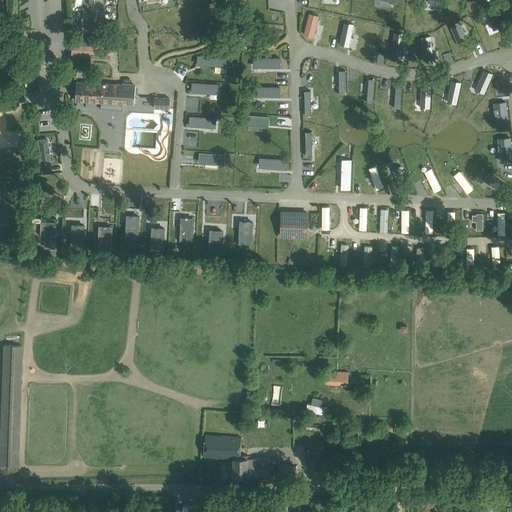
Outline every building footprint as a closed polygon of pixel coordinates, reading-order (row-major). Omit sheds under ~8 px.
[(494,5),(480,10),(490,35),(500,31),(498,26),(502,24),(494,5)] [(314,37),(319,14),(309,12),(303,34),(314,37)] [(461,21),(452,22),(455,44),(463,43),(461,21)] [(351,45),(353,23),(343,22),(341,44),(351,45)] [(393,55),(404,55),(404,32),(393,32),(393,55)] [(423,35),(422,58),(432,58),(433,35),(423,35)] [(114,43),(73,40),(72,55),(113,58),(114,43)] [(197,64),(227,65),(227,55),(197,54),(197,64)] [(16,68),(16,80),(28,80),(28,69),(16,68)] [(134,84),(77,82),(76,100),(134,102),(134,84)] [(155,96),(155,108),(170,109),(171,97),(155,96)] [(243,114),(243,124),(269,125),(270,115),(243,114)] [(499,137),(500,164),(511,163),(511,137),(511,136),(499,137)] [(38,139),(41,165),(52,164),(48,138),(38,139)] [(199,152),(199,162),(225,162),(226,152),(199,152)] [(342,158),(341,188),(352,188),(352,158),(342,158)] [(369,167),(376,189),(384,186),(376,164),(369,167)] [(434,191),(441,188),(432,167),(425,170),(434,191)] [(453,174),(467,193),(473,188),(460,170),(453,174)] [(482,179),(493,186),(499,178),(488,171),(482,179)] [(330,228),(330,206),(322,206),(322,228),(330,228)] [(367,229),(368,206),(360,206),(359,229),(367,229)] [(389,231),(389,208),(381,208),(380,231),(389,231)] [(410,231),(409,208),(401,209),(402,232),(410,231)] [(433,232),(434,209),(426,209),(425,232),(433,232)] [(307,238),(309,211),(280,210),(280,237),(307,238)] [(506,234),(505,211),(497,212),(498,234),(506,234)] [(477,220),(477,228),(483,228),(484,213),(472,213),(472,220),(477,220)] [(180,240),(193,240),(193,219),(180,218),(180,240)] [(99,224),(98,245),(112,245),(113,225),(99,224)] [(340,243),(340,264),(348,265),(348,243),(340,243)] [(364,245),(364,262),(371,263),(372,245),(364,245)] [(22,345),(3,344),(0,425),(0,472),(18,473),(22,345)] [(325,371),(324,384),(348,385),(349,372),(325,371)] [(272,383),(272,403),(283,404),(283,383),(272,383)] [(307,403),(306,409),(327,412),(328,406),(307,403)] [(204,434),(204,456),(217,457),(230,458),(233,458),(233,477),(247,477),(247,481),(271,480),(271,459),(254,459),(254,468),(248,467),(248,466),(247,466),(247,458),(241,458),(241,455),(241,435),(233,435),(234,420),(221,420),(220,434),(204,434)] [(310,471),(329,466),(324,448),(306,453),(310,471)]
